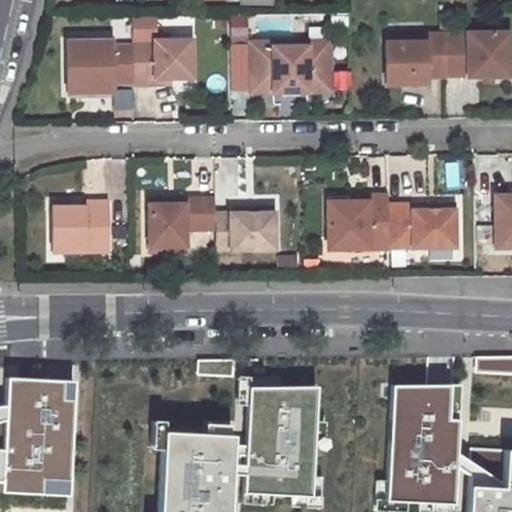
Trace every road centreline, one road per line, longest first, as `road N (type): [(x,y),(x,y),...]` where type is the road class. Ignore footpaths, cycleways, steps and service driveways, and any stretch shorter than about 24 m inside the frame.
road 1 (residential): [(0,155),(69,139),(511,133)]
road 2 (residential): [(0,317),(381,309),(511,316)]
